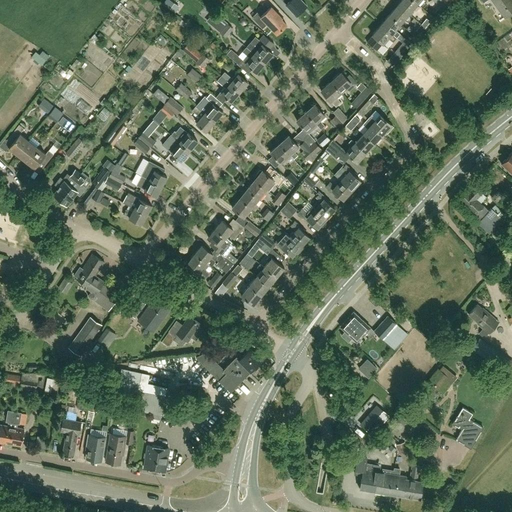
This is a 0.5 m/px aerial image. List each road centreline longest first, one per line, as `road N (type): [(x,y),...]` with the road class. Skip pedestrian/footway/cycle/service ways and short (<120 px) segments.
road 1 (residential): [(256,326),(410,148),(411,131),(370,61),(337,29)]
road 2 (secondary): [(289,355),(418,203),(511,117)]
road 3 (residential): [(138,262),(337,29)]
road 4 (residential): [(238,464),(214,462),(173,483),(0,452)]
road 5 (unclassified): [(328,511),(300,502),(290,488),(289,417),(306,369)]
road 6 (unclassified): [(160,511),(0,480)]
road 7 (residential): [(256,326),(138,262)]
